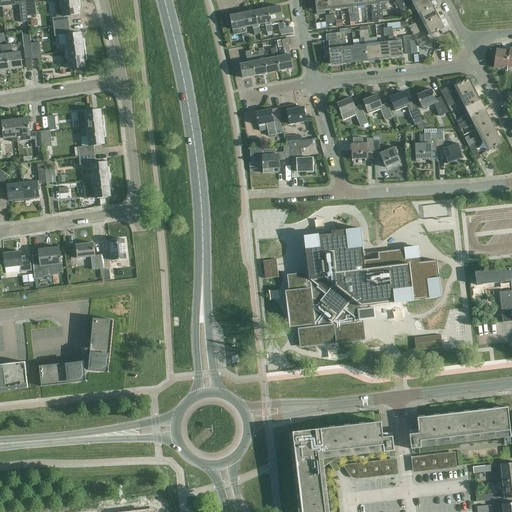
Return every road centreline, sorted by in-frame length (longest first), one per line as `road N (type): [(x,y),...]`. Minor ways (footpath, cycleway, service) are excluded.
road 1 (secondary): [(160,0),(194,169),(194,396)]
road 2 (secondary): [(219,393),(207,320),(201,160),(168,0)]
road 3 (residential): [(0,231),(131,206),(122,78)]
road 4 (tertiary): [(178,412),(0,440)]
road 5 (tertiary): [(0,446),(176,441)]
road 6 (residential): [(343,193),(511,184)]
road 7 (residential): [(315,82),(473,64)]
road 8 (residential): [(0,318),(70,311),(64,345),(37,347)]
road 9 (residential): [(0,99),(122,78)]
